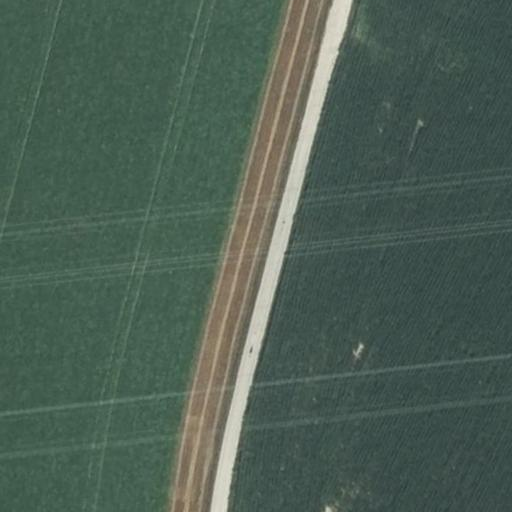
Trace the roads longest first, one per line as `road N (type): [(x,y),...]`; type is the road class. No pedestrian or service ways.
road 1 (track): [(223,511),(252,359),(343,0)]
road 2 (track): [(376,0),(511,77)]
